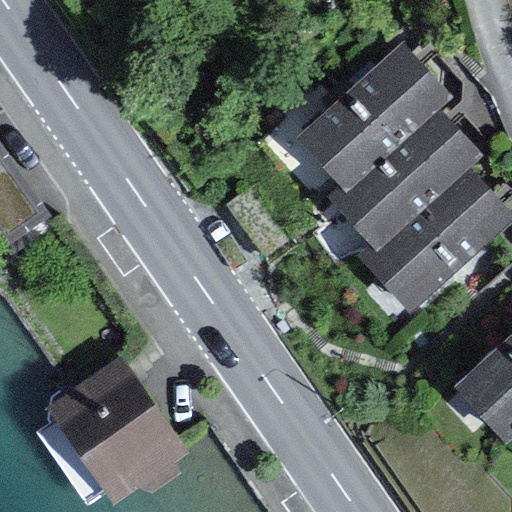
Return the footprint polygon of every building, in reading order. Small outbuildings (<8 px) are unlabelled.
[(442,103),(453,93),(404,38),(298,132),(342,180),(348,186),(442,103)] [(485,151),(442,103),(348,186),(342,180),(328,191),(370,237),(378,246),(472,162),(485,151)] [(53,215),(1,139),(0,139),(0,258),(2,262),(31,244),(24,234),(53,215)] [(511,217),(511,207),(472,162),(378,246),(370,237),(358,248),(411,308),(511,217)] [(303,197),(279,164),(227,203),(252,235),(303,197)] [(328,230),(303,197),(252,235),(277,268),(328,230)] [(511,327),(454,380),(507,439),(511,434),(511,327)] [(116,485),(178,444),(126,369),(77,401),(64,410),(116,485)]
